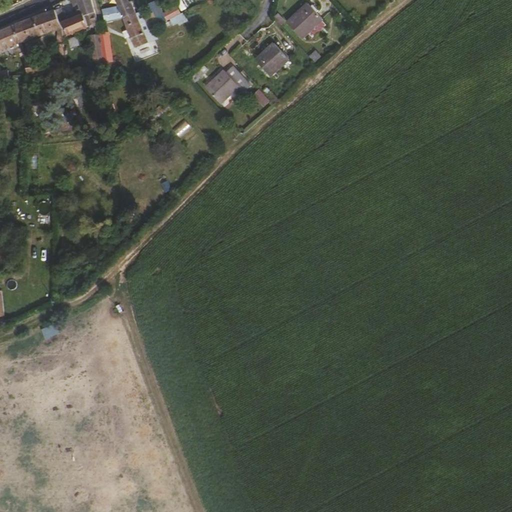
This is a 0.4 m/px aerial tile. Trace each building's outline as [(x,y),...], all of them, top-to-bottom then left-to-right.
[(99,22),(93,0),(73,0),(76,6),(81,4),(85,13),(77,16),(75,13),(64,18),(61,19),(62,23),(65,22),(70,34),(99,22)] [(137,11),(132,0),(117,0),(120,5),(121,5),(125,16),(137,11)] [(63,15),(59,3),(55,6),(56,9),(57,9),(60,16),(63,15)] [(322,20),(308,4),(307,5),(320,22),(322,20)] [(320,22),(307,5),(288,23),(302,39),(320,22)] [(22,41),(58,29),(59,42),(65,42),(64,27),(62,23),(61,19),(60,16),(57,9),(56,9),(34,17),(17,24),(22,41)] [(150,41),(137,11),(125,16),(138,47),(150,41)] [(0,49),(22,41),(17,24),(2,30),(0,30),(0,49)] [(111,45),(109,32),(100,33),(102,46),(111,45)] [(271,75),(290,59),(276,42),(257,59),(271,75)] [(111,52),(111,45),(102,46),(103,54),(111,52)] [(113,60),(111,52),(103,54),(104,60),(105,62),(113,60)] [(42,72),(39,59),(26,61),(29,74),(42,72)] [(252,84),(236,65),(229,71),(226,69),(208,85),(222,101),(240,85),(245,90),(252,84)] [(200,77),(206,71),(202,67),(196,73),(200,77)] [(10,77),(10,74),(9,70),(0,71),(0,81),(9,79),(10,77)] [(263,106),(270,100),(260,88),(253,94),(263,106)]
